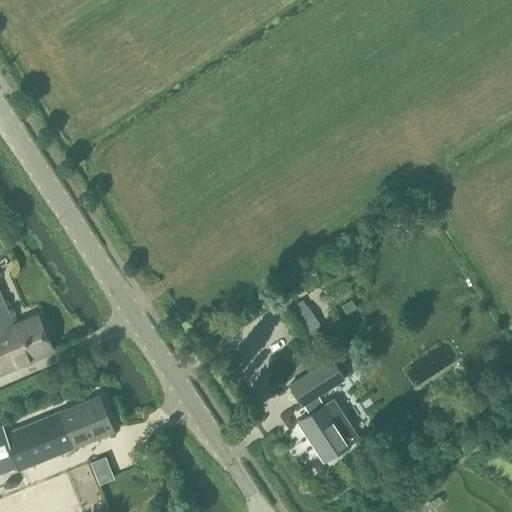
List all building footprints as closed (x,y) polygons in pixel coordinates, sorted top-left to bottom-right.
[(0,294),(0,331),(13,326),(0,294)] [(13,326),(0,331),(0,374),(50,354),(34,317),(13,326)] [(329,358),(286,385),(300,406),(302,404),(308,414),(297,422),(322,460),(349,442),(324,404),(322,405),(315,395),(342,378),(329,358)] [(98,396),(58,412),(72,448),(112,432),(98,396)] [(0,475),(17,470),(72,448),(58,412),(3,434),(0,427),(0,475)]
